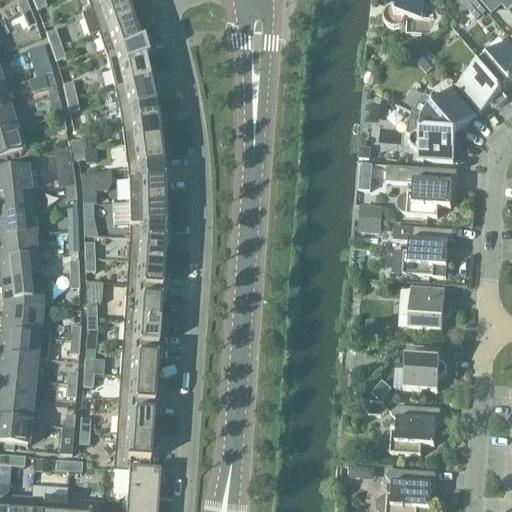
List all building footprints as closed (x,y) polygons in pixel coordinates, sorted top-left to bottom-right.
[(42,0),(34,0),(32,1),(37,13),(47,9),(42,0)] [(91,13),(81,16),(85,27),(88,38),(98,35),(132,24),(125,3),(130,1),(129,0),(102,0),(106,8),(91,13)] [(85,0),(87,2),(91,13),(106,8),(102,0),(85,0)] [(385,24),(386,26),(389,28),(391,29),(394,30),(397,30),(399,29),(402,27),(403,25),(405,23),(405,20),(422,21),(423,0),(395,0),(395,8),(392,9),(389,10),(387,11),(385,13),(384,16),(384,18),(384,21),(385,24)] [(476,3),(479,0),(463,0),(455,7),(462,15),(466,11),(468,10),(476,3)] [(495,0),(481,0),(479,2),(490,16),(501,6),(495,0)] [(17,5),(22,17),(31,13),(26,1),(17,5)] [(468,10),(466,11),(475,21),(484,13),(476,3),(468,10)] [(31,13),(22,17),(28,31),(36,27),(31,13)] [(98,35),(106,57),(121,52),(125,65),(144,61),(144,62),(148,61),(144,43),(139,44),(132,24),(98,35)] [(46,36),(51,51),(61,48),(56,32),(46,36)] [(511,47),(509,44),(483,66),(506,92),(510,89),(511,90),(511,47)] [(61,48),(51,51),(56,64),(65,61),(61,48)] [(106,57),(114,91),(149,83),(144,62),(144,61),(125,65),(121,52),(106,57)] [(39,64),(43,79),(52,76),(47,62),(39,64)] [(506,92),(483,66),(457,88),(481,115),(489,108),(491,109),(494,110),(496,110),(499,110),(501,108),(507,104),(508,103),(502,96),(506,92)] [(52,76),(43,79),(46,89),(47,91),(56,89),(52,76)] [(34,81),(28,83),(31,96),(47,91),(46,89),(43,79),(34,81)] [(119,113),(121,125),(137,123),(135,110),(154,105),(154,104),(149,83),(114,91),(119,113)] [(63,87),(66,102),(76,100),(73,85),(63,87)] [(0,114),(9,112),(18,109),(12,88),(2,90),(0,91),(0,114)] [(412,115),(412,116),(456,137),(456,136),(477,119),(453,92),(444,99),(441,96),(439,96),(436,96),(434,97),(431,98),(430,101),(426,97),(412,115)] [(76,100),(66,102),(69,115),(79,113),(76,100)] [(137,123),(121,125),(124,148),(160,144),(166,143),(164,129),(158,130),(157,122),(161,121),(158,103),(154,104),(154,105),(135,110),(137,123)] [(51,108),(54,121),(63,119),(60,106),(51,108)] [(0,114),(0,137),(15,133),(9,112),(0,114)] [(456,137),(412,116),(405,137),(411,139),(410,141),(410,144),(411,147),(412,149),(415,150),(419,151),(418,163),(454,165),(455,138),(456,137)] [(63,119),(54,121),(57,135),(66,133),(63,119)] [(15,133),(0,137),(0,160),(22,154),(15,133)] [(70,155),(84,153),(86,152),(84,142),(68,145),(70,155)] [(160,144),(124,148),(127,171),(143,169),(144,183),(164,182),(164,183),(168,183),(167,165),(162,165),(162,160),(168,159),(166,143),(160,144)] [(359,150),(358,162),(369,163),(370,151),(359,150)] [(84,153),(70,155),(72,165),(86,162),(84,153)] [(358,167),(357,175),(370,176),(371,168),(358,167)] [(127,171),(129,206),(164,205),(164,183),(164,182),(144,183),(143,169),(127,171)] [(386,169),(385,183),(401,184),(413,185),(413,195),(408,195),(408,197),(404,197),(401,199),(399,202),(398,206),(398,211),(400,214),(403,216),(407,217),(407,218),(438,220),(438,209),(451,210),(452,187),(456,187),(457,174),(414,171),(386,169)] [(0,175),(0,197),(29,194),(27,172),(0,175)] [(64,176),(66,191),(75,190),(73,175),(64,176)] [(75,190),(66,191),(67,204),(76,203),(75,190)] [(0,197),(0,219),(31,216),(29,194),(0,197)] [(82,194),(83,207),(93,207),(92,194),(82,194)] [(130,229),(129,242),(145,243),(146,228),(165,228),(165,227),(164,205),(129,206),(130,229)] [(93,207),(83,207),(83,220),(93,220),(93,207)] [(360,210),(359,223),(380,224),(381,211),(360,210)] [(0,219),(0,242),(34,239),(31,216),(0,219)] [(66,221),(68,234),(77,233),(76,220),(66,221)] [(359,223),(358,236),(379,237),(380,224),(359,223)] [(129,242),(128,265),(163,267),(165,245),(169,245),(170,227),(165,227),(165,228),(146,228),(145,243),(129,242)] [(390,229),(389,244),(405,245),(404,255),(395,254),(393,277),(446,281),(447,270),(448,254),(448,247),(452,247),(453,233),(390,229)] [(77,233),(68,234),(69,247),(78,246),(77,233)] [(0,242),(0,264),(36,261),(34,239),(0,242)] [(84,246),(84,262),(95,262),(94,246),(84,246)] [(0,264),(0,268),(2,287),(38,283),(36,261),(0,264)] [(95,262),(84,262),(85,275),(95,275),(95,262)] [(68,265),(69,278),(78,277),(77,264),(68,265)] [(128,265),(126,288),(142,289),(141,301),(161,302),(161,303),(165,303),(166,289),(162,289),(163,267),(128,265)] [(78,277),(69,278),(71,293),(80,292),(78,277)] [(38,283),(2,287),(4,307),(4,311),(41,311),(41,304),(48,307),(51,307),(50,303),(48,282),(38,283)] [(126,288),(124,322),(159,325),(161,303),(161,302),(141,301),(142,289),(126,288)] [(408,333),(442,335),(443,322),(447,322),(450,319),(452,315),(451,310),(448,307),(444,306),(445,293),(411,291),(408,333)] [(86,308),(86,321),(97,320),(96,307),(86,308)] [(4,314),(2,336),(38,340),(41,317),(41,311),(4,311),(4,314)] [(97,320),(86,321),(87,334),(97,333),(97,320)] [(124,322),(121,357),(137,358),(138,346),(158,348),(158,347),(159,325),(124,322)] [(367,324),(366,339),(381,340),(382,325),(367,324)] [(72,329),(70,344),(79,345),(81,330),(72,329)] [(2,336),(0,354),(0,357),(36,362),(38,340),(2,336)] [(79,345),(70,344),(69,357),(78,358),(79,345)] [(96,347),(85,346),(85,354),(95,355),(100,356),(101,347),(96,347)] [(121,357),(120,380),(155,382),(157,361),(161,361),(162,347),(158,347),(158,348),(138,346),(137,358),(121,357)] [(440,366),(441,353),(407,351),(404,393),(438,395),(439,382),(443,381),(446,379),(447,374),(447,370),(444,367),(440,366)] [(95,355),(85,354),(84,362),(94,362),(95,355)] [(0,357),(0,380),(34,384),(36,362),(0,357)] [(84,362),(83,377),(93,378),(94,362),(84,362)] [(69,374),(68,387),(77,388),(78,375),(69,374)] [(93,378),(83,377),(82,390),(92,391),(93,378)] [(0,380),(0,402),(31,406),(34,384),(0,380)] [(120,380),(118,403),(134,404),(133,416),(153,417),(153,418),(157,418),(158,404),(154,404),(155,382),(120,380)] [(382,383),(371,396),(380,404),(391,392),(382,383)] [(77,388),(68,387),(66,400),(75,401),(77,388)] [(0,402),(0,424),(29,428),(31,406),(0,402)] [(118,403),(116,437),(151,440),(153,418),(153,417),(133,416),(134,404),(118,403)] [(370,408),(369,418),(381,418),(388,412),(386,409),(370,408)] [(382,449),(384,452),(387,454),(390,456),(390,458),(421,460),(422,448),(434,449),(436,426),(440,426),(441,413),(398,410),(394,413),(391,417),(397,423),(396,435),(392,434),(392,436),(388,437),(384,439),(382,442),(381,445),(382,449)] [(66,417),(65,430),(74,431),(75,418),(66,417)] [(81,421),(80,435),(90,435),(91,422),(81,421)] [(0,424),(0,446),(27,449),(29,428),(0,424)] [(60,444),(59,458),(66,458),(72,458),(73,439),(74,431),(65,430),(64,431),(61,431),(60,444)] [(90,435),(80,435),(78,448),(89,448),(90,435)] [(113,473),(128,474),(129,474),(130,461),(150,462),(150,461),(151,440),(116,437),(113,473)] [(0,468),(11,469),(12,459),(0,458),(0,468)] [(12,459),(11,469),(24,470),(25,460),(12,459)] [(114,473),(113,495),(127,496),(125,511),(156,511),(159,474),(154,473),(154,462),(150,461),(150,462),(130,461),(129,474),(114,473)] [(35,462),(35,474),(48,474),(49,463),(35,462)] [(55,474),(68,475),(69,465),(56,464),(55,474)] [(69,465),(68,475),(81,476),(82,466),(69,465)] [(350,472),(349,482),(374,484),(375,473),(350,472)] [(378,505),(377,509),(377,511),(429,511),(431,489),(435,490),(436,476),(393,473),(387,480),(393,487),(392,498),(387,498),(387,500),(383,500),(380,502),(378,505)] [(0,511),(8,511),(9,499),(10,489),(1,488),(0,488),(0,511)] [(30,511),(32,501),(9,499),(8,511),(30,511)] [(65,511),(67,503),(32,501),(30,511),(65,511)] [(101,511),(102,506),(67,503),(65,511),(101,511)]
